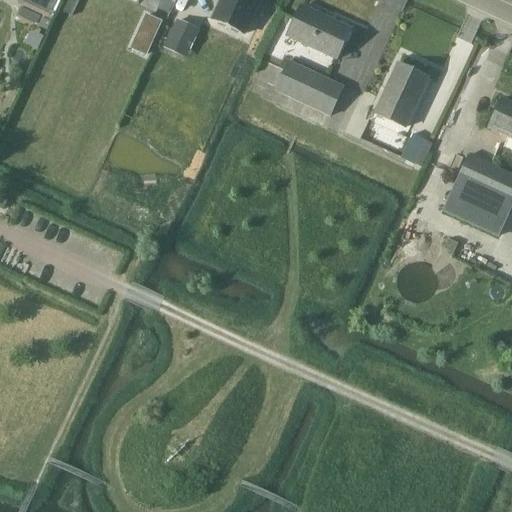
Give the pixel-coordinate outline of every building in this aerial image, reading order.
[(29,0),(27,4),(49,14),(55,0),(29,0)] [(65,0),(60,11),(72,16),(79,0),(65,0)] [(260,0),(220,0),(211,20),(244,35),(260,0)] [(288,35),(337,58),(351,29),(302,6),(288,35)] [(145,15),(129,50),(146,58),(163,23),(145,15)] [(177,20),(164,49),(186,60),(199,31),(177,20)] [(276,89),(331,114),(344,86),(289,61),(276,89)] [(376,113),(406,127),(428,78),(398,64),(376,113)] [(490,127),(511,137),(511,102),(503,98),(490,127)] [(416,163),(428,137),(414,131),(402,157),(416,163)] [(511,205),(511,175),(469,156),(443,212),(498,237),(511,205)]
